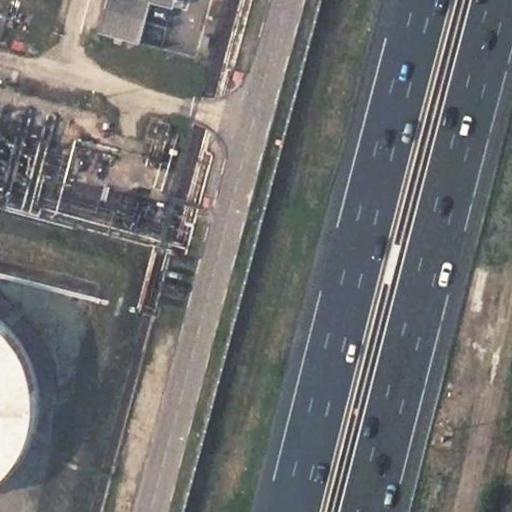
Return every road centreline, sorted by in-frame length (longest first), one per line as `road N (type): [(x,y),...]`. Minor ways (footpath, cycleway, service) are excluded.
road 1 (unclassified): [(288,0),(151,511)]
road 2 (motorway): [(423,0),(293,511)]
road 3 (motorway): [(368,511),(498,0)]
